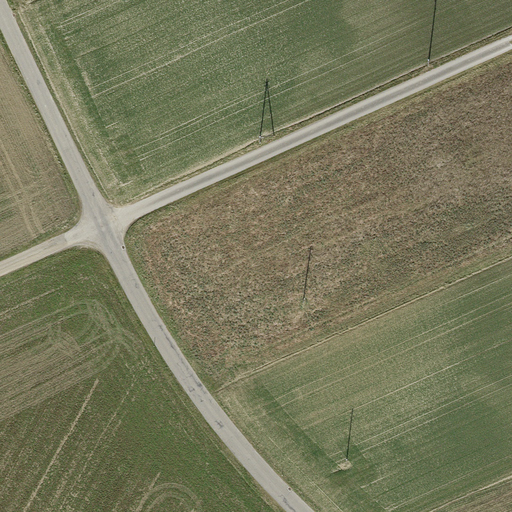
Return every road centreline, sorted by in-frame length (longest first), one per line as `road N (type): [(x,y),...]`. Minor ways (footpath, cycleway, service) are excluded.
road 1 (unclassified): [(0,0),(142,303),(186,376),(302,511)]
road 2 (track): [(0,272),(511,42)]
